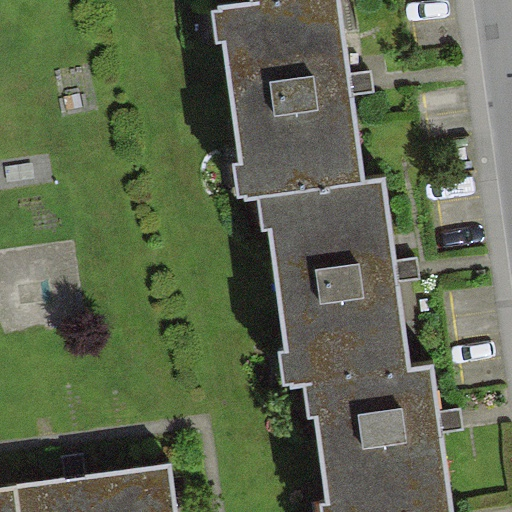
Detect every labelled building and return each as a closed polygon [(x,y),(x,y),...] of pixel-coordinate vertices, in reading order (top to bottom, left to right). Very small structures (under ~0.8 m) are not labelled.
[(333,0),(265,9),(227,14),(232,51),(239,50),(252,155),(246,156),(249,185),(377,168),(354,0),(333,0)] [(263,0),(265,9),(333,0),(263,0)] [(377,168),(249,185),(254,219),(263,218),(278,339),(269,340),(273,371),(400,355),(377,168)] [(400,355),(300,368),(305,407),(310,406),(321,496),(317,497),(318,511),(400,511),(447,506),(427,352),(400,355)] [(171,511),(164,460),(7,482),(11,511),(171,511)] [(0,482),(0,511),(11,511),(7,482),(0,482)]
